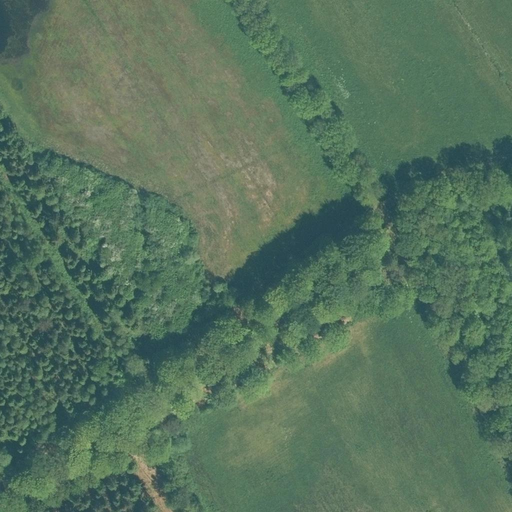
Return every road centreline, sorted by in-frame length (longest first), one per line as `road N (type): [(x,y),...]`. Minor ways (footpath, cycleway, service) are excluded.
road 1 (track): [(511,158),(452,169),(401,192),(49,439),(0,484)]
road 2 (track): [(511,464),(378,208)]
road 3 (track): [(244,0),(378,208)]
